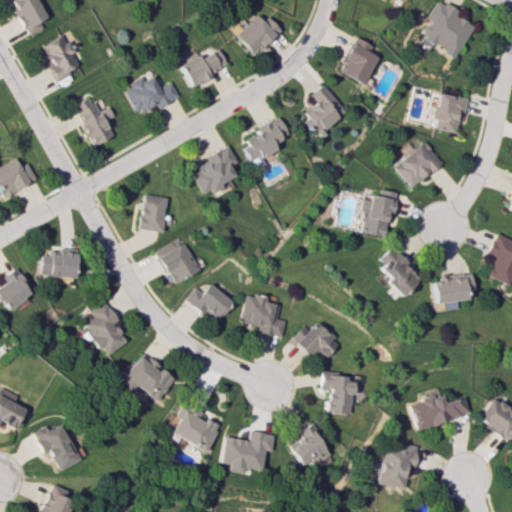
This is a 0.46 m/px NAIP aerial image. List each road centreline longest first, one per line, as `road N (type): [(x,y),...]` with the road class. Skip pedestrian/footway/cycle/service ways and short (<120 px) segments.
road 1 (residential): [(271,383),(182,343),(152,314),(0,54)]
road 2 (residential): [(325,0),(314,33),(284,70),(0,237)]
road 3 (residential): [(511,48),(481,161),(438,228)]
